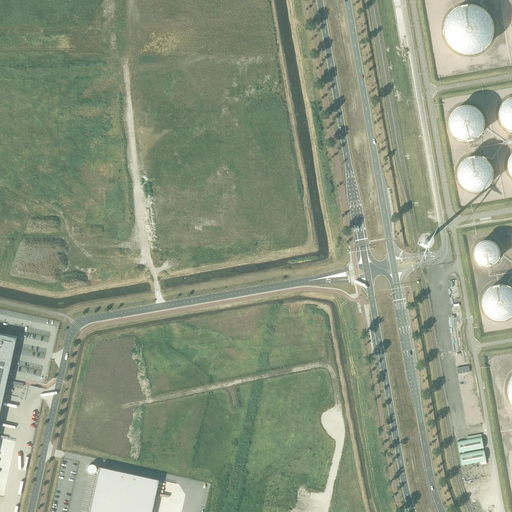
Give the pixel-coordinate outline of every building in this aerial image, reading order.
[(468,5),(463,6),(455,10),(449,16),(445,24),(444,30),(446,39),(450,47),(454,50),(461,54),(470,55),(478,54),(485,50),(491,43),(493,39),(495,30),(493,21),(491,16),(485,10),(477,6),(468,5)] [(511,95),(506,98),(502,102),(499,108),(498,115),(500,121),(506,127),(511,130),(511,95)] [(470,104),(464,104),(458,107),(453,111),(451,116),(450,121),(450,127),(453,132),(456,135),(462,138),(470,139),(476,137),(481,133),(483,128),(485,122),(484,116),(480,110),(475,106),(470,104)] [(478,156),(471,156),(465,159),(461,163),(458,168),(458,174),(459,180),(462,185),(465,187),(470,190),(478,190),(484,188),(489,184),(492,177),(493,171),(491,165),(489,162),(484,158),(478,156)] [(493,241),(487,239),(483,240),(479,242),(476,246),(475,251),(475,255),(477,259),(481,263),(485,264),(490,264),(494,262),(498,258),(499,254),(500,250),(499,247),(497,243),(493,241)] [(500,285),(495,285),(490,288),(485,294),(483,303),(484,309),(486,312),(492,318),(498,320),(501,320),(510,318),(511,315),(511,288),(510,287),(506,285),(500,285)] [(57,342),(57,321),(47,320),(46,326),(43,325),(43,322),(41,322),(41,318),(39,318),(38,350),(44,350),(44,341),(47,341),(47,342),(57,342)] [(0,334),(0,407),(15,338),(0,334)] [(481,464),(486,463),(482,433),(467,436),(467,439),(457,441),(459,453),(460,453),(461,464),(481,461),(481,464)] [(91,474),(94,473),(95,473),(97,471),(97,469),(97,467),(96,465),(94,464),(92,464),(90,464),(88,466),(87,468),(88,471),(89,472),(91,474)] [(150,511),(158,480),(98,467),(88,511),(150,511)]
